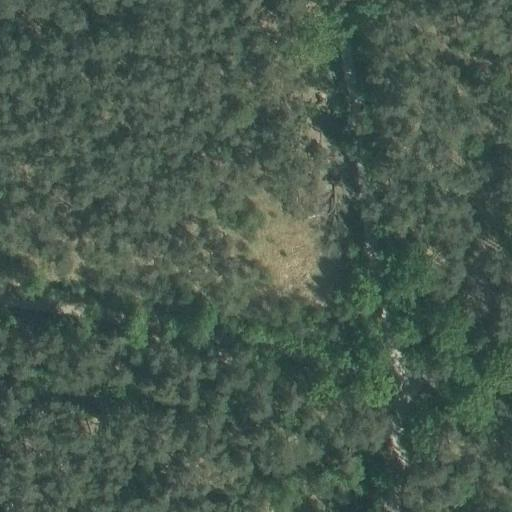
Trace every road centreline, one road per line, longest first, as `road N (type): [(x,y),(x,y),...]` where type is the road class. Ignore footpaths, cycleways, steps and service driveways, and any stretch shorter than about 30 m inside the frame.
road 1 (track): [(511,378),(378,379),(306,349),(0,291)]
road 2 (track): [(327,0),(386,412),(376,511)]
